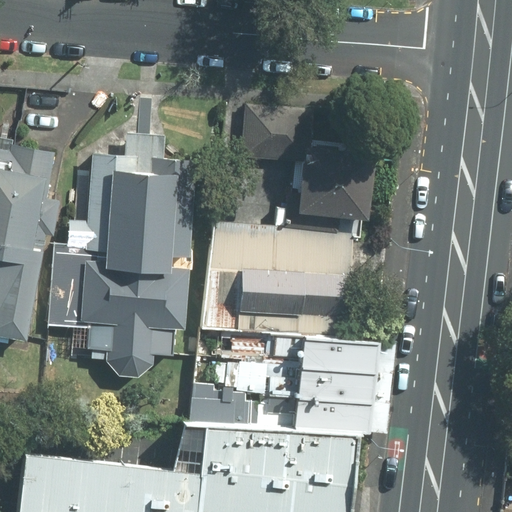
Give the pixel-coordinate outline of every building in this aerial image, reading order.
[(313,108),(248,102),(244,153),(309,158),(313,108)] [(165,133),(120,130),(118,152),(86,150),(83,219),(65,218),(63,242),(49,241),(44,327),(85,329),(84,350),(105,351),(104,364),(118,378),(136,379),(149,365),(149,356),(173,357),(174,333),(182,334),(192,159),(164,157),(165,133)] [(43,233),(49,234),(56,188),(44,186),(49,153),(0,145),(0,335),(21,338),(34,250),(40,251),(43,233)] [(370,153),(313,148),(308,210),(365,215),(370,153)] [(298,334),(348,338),(354,232),(215,219),(206,325),(298,334)] [(295,364),(369,368),(372,339),(348,338),(298,334),(295,364)] [(393,341),(372,339),(369,368),(367,399),(364,433),(385,434),(393,341)] [(369,368),(295,364),(293,394),(367,399),(369,368)] [(367,399),(293,394),(213,388),(213,382),(194,381),(190,419),(199,419),(289,426),(350,431),(364,433),(367,399)] [(20,447),(13,511),(341,511),(343,499),(350,431),(289,426),(199,419),(192,465),(20,447)]
